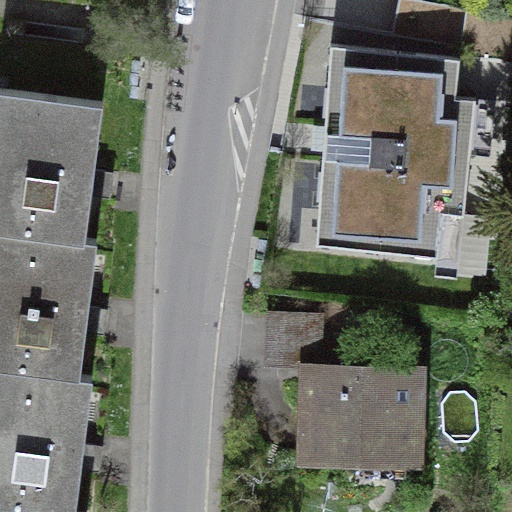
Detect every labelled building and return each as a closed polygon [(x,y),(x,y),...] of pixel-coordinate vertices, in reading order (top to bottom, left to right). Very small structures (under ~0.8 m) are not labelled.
[(460,57),(331,43),(324,143),(316,242),(437,255),(441,210),(464,212),(476,97),(456,95),(460,57)] [(0,88),(0,227),(97,240),(98,238),(85,236),(94,169),(103,102),(0,88)] [(0,364),(92,377),(93,375),(80,373),(89,307),(97,240),(0,227),(0,364)] [(314,315),(274,313),(273,355),(312,357),(314,315)] [(0,502),(76,511),(87,511),(88,511),(75,510),(84,443),(92,377),(0,364),(0,502)] [(413,370),(313,368),(311,412),(310,456),(411,459),(413,370)] [(76,511),(0,502),(0,511),(76,511)]
